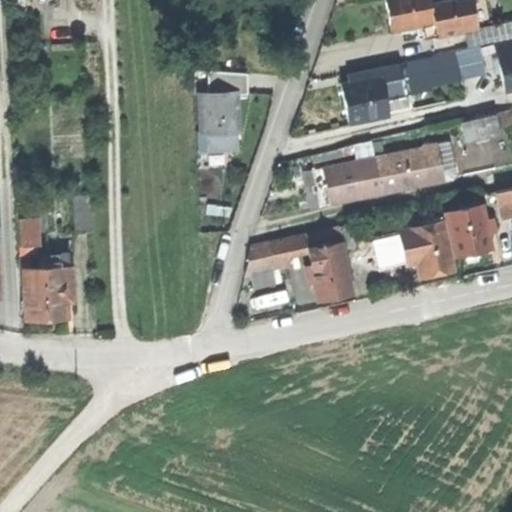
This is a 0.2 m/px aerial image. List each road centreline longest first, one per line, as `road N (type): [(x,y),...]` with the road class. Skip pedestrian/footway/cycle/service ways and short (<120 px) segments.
road 1 (residential): [(212,348),(324,0)]
road 2 (residential): [(212,348),(511,284)]
road 3 (residential): [(0,350),(125,360),(212,348)]
road 4 (track): [(125,360),(110,398),(10,511)]
